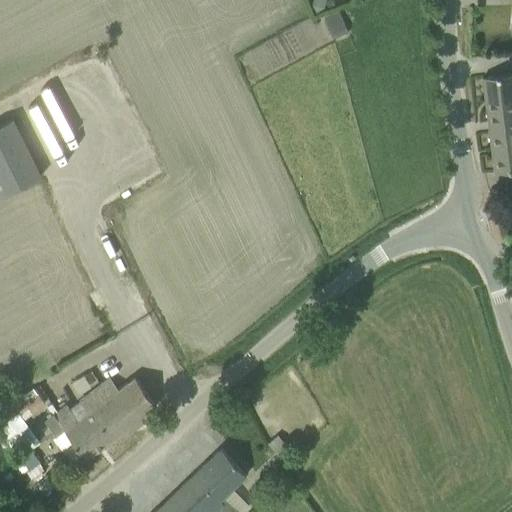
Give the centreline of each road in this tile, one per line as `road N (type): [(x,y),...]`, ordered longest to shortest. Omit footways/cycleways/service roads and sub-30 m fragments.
road 1 (unclassified): [(76,511),(368,260),(457,228)]
road 2 (unclassified): [(457,228),(465,199),(444,0)]
road 3 (unclassified): [(511,338),(481,249),(457,228)]
